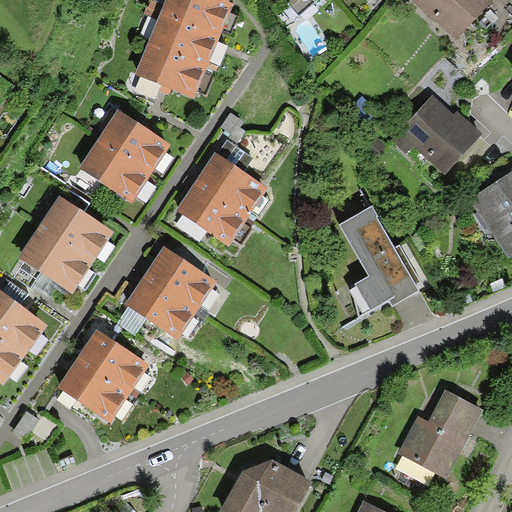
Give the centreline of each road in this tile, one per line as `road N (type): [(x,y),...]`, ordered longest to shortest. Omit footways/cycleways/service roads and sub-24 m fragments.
road 1 (residential): [(191,438),(511,310)]
road 2 (residential): [(16,511),(191,438)]
